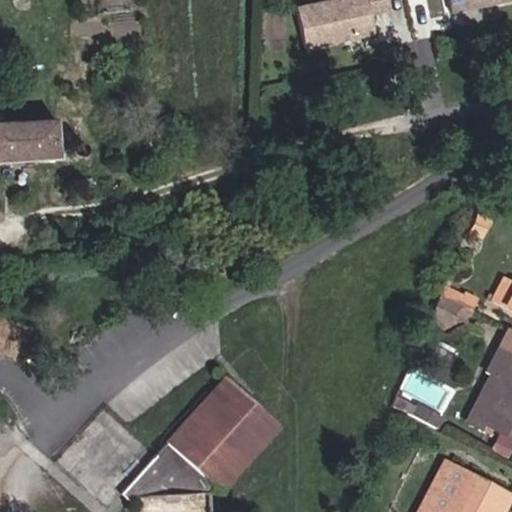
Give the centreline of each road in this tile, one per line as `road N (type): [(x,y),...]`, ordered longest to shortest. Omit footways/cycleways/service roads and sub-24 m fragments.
road 1 (residential): [(55,418),(511,125)]
road 2 (unknown): [(0,226),(337,141),(467,154)]
